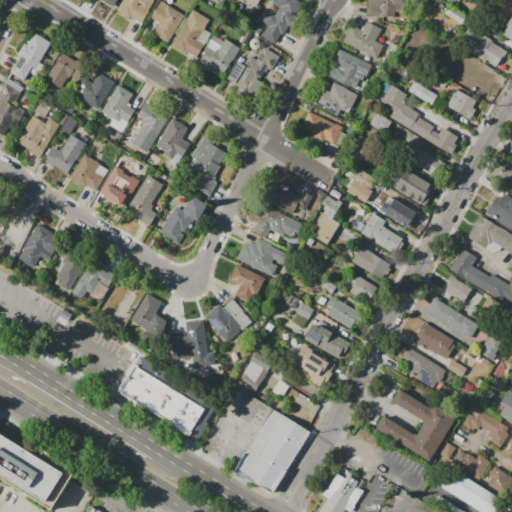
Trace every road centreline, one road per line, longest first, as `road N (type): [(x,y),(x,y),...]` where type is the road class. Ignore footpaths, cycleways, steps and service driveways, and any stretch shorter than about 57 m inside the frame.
road 1 (residential): [(511,105),(282,511)]
road 2 (residential): [(330,178),(40,0)]
road 3 (residential): [(337,0),(194,288)]
road 4 (residential): [(194,288),(0,168)]
road 5 (primary): [(0,398),(187,511)]
road 6 (primary): [(183,465),(159,466),(0,370)]
road 7 (primary): [(259,511),(95,410)]
